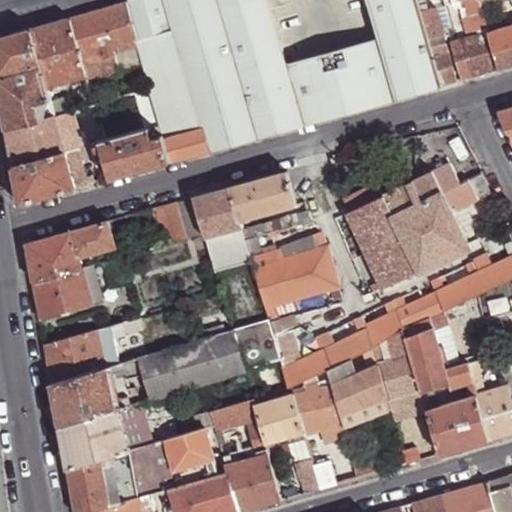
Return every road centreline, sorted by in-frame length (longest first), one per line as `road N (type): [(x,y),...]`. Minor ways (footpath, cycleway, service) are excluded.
road 1 (residential): [(471,96),(0,229)]
road 2 (tertiary): [(34,511),(0,271)]
road 3 (residential): [(511,453),(307,511)]
